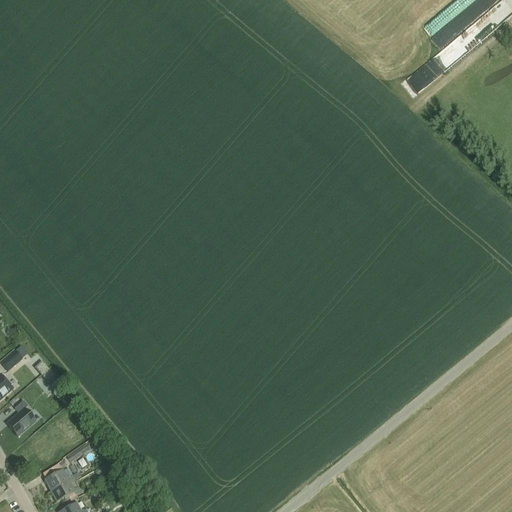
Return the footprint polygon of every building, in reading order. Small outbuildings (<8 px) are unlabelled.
[(511,17),(511,7),(507,0),(500,0),(495,3),(492,0),(484,0),(470,9),(477,19),(484,15),(491,26),(497,23),(499,25),(511,17)] [(451,46),(407,79),(418,94),(433,83),(432,82),(455,64),(451,59),(457,55),(451,46)] [(24,346),(17,349),(22,357),(28,354),(24,346)] [(22,361),(14,352),(0,364),(8,373),(22,361)] [(0,401),(12,391),(1,377),(0,377),(0,401)] [(18,415),(6,425),(17,438),(35,423),(24,410),(28,407),(23,402),(14,410),(18,415)] [(71,465),(91,451),(87,446),(68,460),(71,465)] [(98,476),(110,469),(108,465),(96,472),(98,476)] [(113,476),(115,480),(129,473),(127,469),(113,476)] [(69,483),(71,486),(76,483),(73,477),(67,480),(63,472),(44,482),(51,494),(69,483)] [(115,480),(113,476),(112,476),(102,481),(105,485),(115,480)] [(73,491),(71,486),(69,483),(51,494),(57,504),(74,495),(76,497),(82,494),(79,488),(73,491)]
